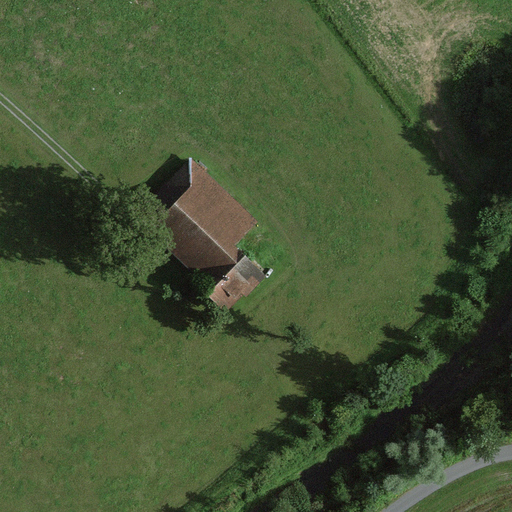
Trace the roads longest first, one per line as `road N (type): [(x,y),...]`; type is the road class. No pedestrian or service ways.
road 1 (track): [(121,208),(0,101)]
road 2 (track): [(392,511),(453,468),(511,451)]
